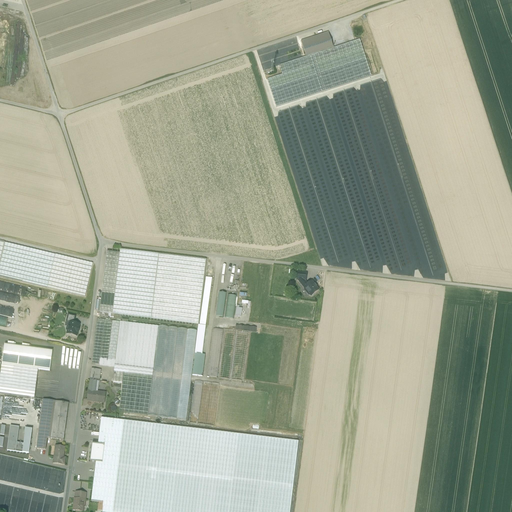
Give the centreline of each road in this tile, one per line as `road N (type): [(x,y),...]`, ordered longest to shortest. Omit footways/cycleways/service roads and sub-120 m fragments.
road 1 (track): [(0,101),(59,115),(406,0)]
road 2 (track): [(100,243),(511,290)]
road 3 (track): [(64,511),(100,243)]
road 4 (track): [(100,243),(22,0)]
